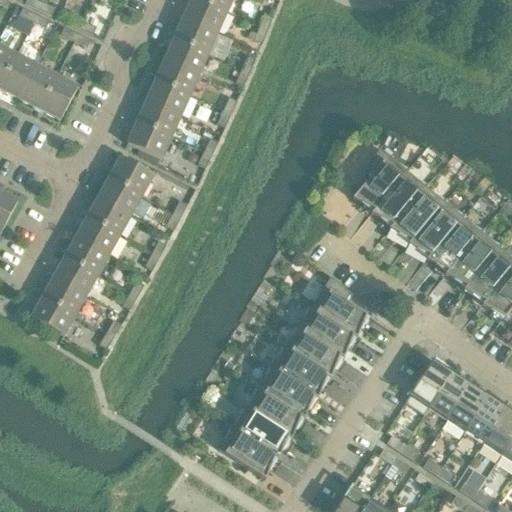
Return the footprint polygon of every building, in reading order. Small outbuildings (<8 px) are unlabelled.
[(37,12),(41,4),(31,0),(26,0),(24,6),(37,12)] [(216,36),(226,15),(191,0),(182,21),(216,36)] [(191,0),(226,15),(232,0),(191,0)] [(50,19),(54,10),(41,4),(37,12),(50,19)] [(31,25),(35,17),(22,11),(18,19),(31,25)] [(266,33),(272,20),(263,16),(258,30),(266,33)] [(45,31),(48,23),(35,17),(31,25),(45,31)] [(79,32),(82,23),(69,17),(65,25),(79,32)] [(207,57),(216,36),(182,21),(173,41),(207,57)] [(92,38),(96,30),(82,23),(79,32),(92,38)] [(76,36),(63,30),(59,38),(73,44),(76,36)] [(261,47),(266,33),(258,30),(252,44),(261,47)] [(86,50),(90,42),(76,36),(73,44),(86,50)] [(198,78),(207,57),(173,41),(163,63),(198,78)] [(0,85),(15,57),(0,49),(0,85)] [(0,92),(18,102),(36,68),(15,57),(0,85),(0,92)] [(248,75),(254,62),(246,58),(240,72),(248,75)] [(189,98),(198,78),(163,63),(154,83),(189,98)] [(38,112),(55,79),(36,68),(18,102),(38,112)] [(243,89),(248,75),(240,72),(235,85),(243,89)] [(59,124),(77,90),(55,79),(38,112),(59,124)] [(179,120),(189,98),(154,83),(145,105),(179,120)] [(230,117),(236,104),(228,100),(222,113),(230,117)] [(170,141),(179,120),(145,105),(135,125),(170,141)] [(224,130),(230,117),(222,113),(216,127),(224,130)] [(161,162),(170,141),(135,125),(126,147),(161,162)] [(211,158),(217,145),(209,141),(203,155),(211,158)] [(370,217),(408,172),(395,165),(378,151),(364,176),(366,177),(367,176),(370,179),(351,202),(373,213),(370,217)] [(204,172),(211,158),(203,155),(196,168),(204,172)] [(141,199),(153,178),(119,160),(108,181),(141,199)] [(389,233),(427,187),(413,180),(407,175),(409,172),(408,172),(370,217),(392,228),(388,232),(389,233)] [(141,199),(108,181),(97,201),(130,219),(141,199)] [(407,248),(445,202),(432,196),(425,190),(428,187),(427,187),(389,233),(410,244),(407,247),(407,248)] [(0,235),(17,204),(0,194),(0,235)] [(130,219),(97,201),(86,220),(119,239),(130,219)] [(426,263),(464,217),(450,211),(444,205),(446,203),(445,202),(407,248),(429,259),(425,263),(426,263)] [(179,221),(186,208),(178,204),(172,217),(179,221)] [(173,234),(179,221),(172,217),(165,230),(173,234)] [(444,278),(482,233),(469,226),(462,221),(465,218),(464,217),(426,263),(447,274),(444,278)] [(119,239),(86,220),(74,240),(108,259),(119,239)] [(463,294),(501,248),(487,242),(481,236),(483,233),(482,233),(444,278),(466,289),(462,293),(463,294)] [(108,259),(74,240),(63,260),(96,279),(108,259)] [(158,261),(165,248),(157,244),(150,257),(158,261)] [(481,309),(511,272),(511,259),(506,257),(499,251),(502,248),(501,248),(463,294),(484,305),(481,308),(481,309)] [(151,274),(158,261),(150,257),(143,269),(151,274)] [(96,279),(63,260),(52,280),(85,299),(96,279)] [(511,272),(481,309),(504,321),(511,311),(511,272)] [(85,299),(52,280),(41,300),(74,318),(85,299)] [(345,305),(349,298),(350,299),(351,297),(330,280),(323,290),(320,288),(315,303),(310,310),(307,308),(306,309),(356,342),(364,320),(365,320),(366,318),(345,305)] [(136,301),(143,288),(135,284),(128,296),(136,301)] [(129,313),(136,301),(128,296),(121,309),(129,313)] [(74,318),(41,300),(29,321),(63,339),(74,318)] [(356,342),(306,309),(302,323),(297,330),(294,328),(293,330),(343,362),(351,340),(356,343),(356,342)] [(113,340),(120,327),(113,323),(105,335),(113,340)] [(343,362),(293,330),(289,343),(284,350),(281,348),(280,350),(330,382),(330,381),(338,360),(343,363),(343,362)] [(105,353),(113,340),(105,335),(98,348),(105,353)] [(330,382),(280,350),(276,363),(271,370),(268,368),(267,370),(317,402),(325,380),(330,383),(330,382)] [(428,411),(450,376),(431,364),(422,379),(420,377),(419,376),(405,397),(406,398),(407,397),(409,399),(408,399),(428,411)] [(317,402),(267,370),(263,383),(258,390),(255,388),(254,390),(304,422),(312,400),(317,403),(317,402)] [(445,423),(468,388),(450,376),(428,411),(445,423)] [(464,435),(486,400),(468,388),(445,423),(464,435)] [(304,422),(254,390),(249,403),(245,411),(242,409),(241,410),(291,442),(299,420),(303,423),(304,422)] [(505,412),(504,411),(486,400),(464,435),(482,446),(505,412)] [(500,458),(511,439),(511,409),(507,406),(506,407),(504,411),(505,412),(482,446),(500,458)] [(291,442),(241,410),(236,423),(232,431),(229,429),(228,430),(278,462),(286,440),(291,443),(291,442)] [(278,462),(228,430),(223,444),(217,453),(264,483),(273,460),(277,463),(278,462)] [(405,446),(391,438),(386,447),(399,455),(405,446)] [(511,466),(511,439),(500,458),(511,466)] [(418,455),(405,446),(399,455),(412,464),(418,455)] [(396,460),(382,452),(378,459),(391,468),(396,460)] [(409,469),(396,460),(391,468),(404,476),(409,469)] [(441,470),(428,461),(422,470),(435,479),(441,470)] [(448,487),(454,478),(441,470),(435,479),(448,487)] [(432,484),(419,475),(414,483),(427,491),(432,484)] [(445,492),(432,484),(427,491),(440,500),(445,492)] [(477,493),(464,485),(458,494),(472,502),(477,493)] [(362,511),(369,501),(350,489),(335,511),(362,511)] [(490,502),(477,493),(472,502),(485,511),(490,502)] [(465,511),(468,507),(455,499),(450,506),(459,511),(465,511)] [(385,511),(369,501),(362,511),(385,511)]
